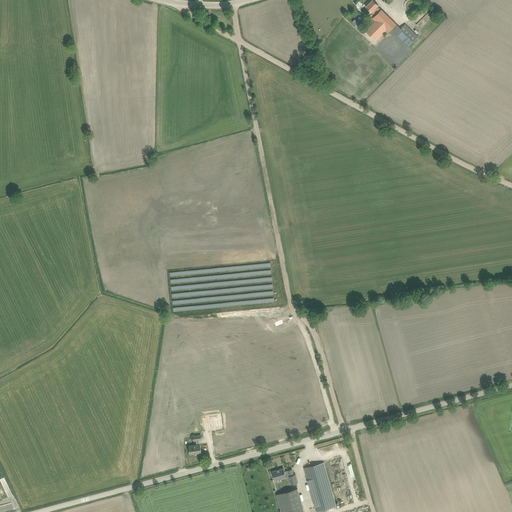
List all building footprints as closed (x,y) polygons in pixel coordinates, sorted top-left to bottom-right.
[(373,0),(372,0),(366,7),(369,10),(371,12),(372,12),(375,15),(381,9),(378,6),(378,5),(373,0)] [(375,21),(365,31),(376,41),(386,31),(387,33),(388,32),(393,37),(395,35),(407,48),(418,36),(405,24),(401,29),(396,24),(381,9),(375,15),(372,19),(375,21)] [(365,16),(357,24),(360,27),(368,19),(365,16)] [(203,429),(198,384),(202,383),(202,379),(195,380),(189,324),(173,326),(183,431),(203,429)] [(307,369),(303,334),(290,336),(289,328),(269,330),(279,417),(320,412),(315,368),(307,369)] [(258,420),(277,418),(265,331),(224,337),(233,405),(242,404),(244,422),(253,421),(253,419),(258,418),(258,420)] [(166,353),(166,363),(174,362),(174,353),(166,353)] [(218,415),(208,417),(210,430),(220,429),(218,415)] [(197,445),(189,446),(190,454),(201,453),(200,444),(199,440),(202,439),(201,435),(193,436),(194,440),(196,440),(197,445)] [(304,468),(306,473),(317,511),(336,506),(325,467),(324,462),(304,468)] [(289,476),(290,481),(291,484),(298,482),(297,479),(295,474),(294,475),(292,469),(288,470),(288,471),(284,472),(283,468),(272,471),(273,473),(272,473),(272,475),(273,475),(275,479),(281,478),(281,479),(289,476)] [(281,511),(304,511),(297,489),(277,494),(281,511)] [(0,511),(4,511),(13,510),(11,503),(0,505),(0,511)]
